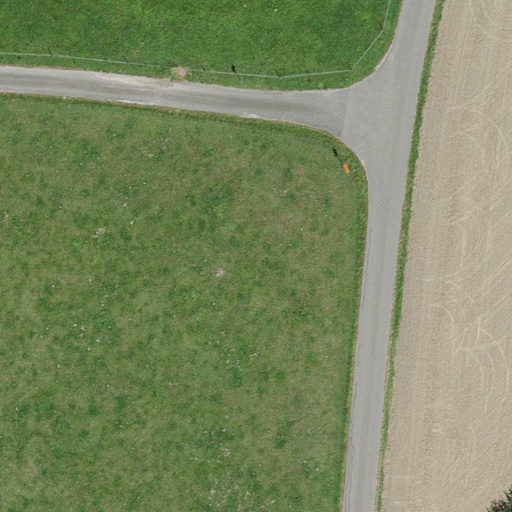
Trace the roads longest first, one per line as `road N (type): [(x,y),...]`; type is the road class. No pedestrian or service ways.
road 1 (unclassified): [(359,511),(389,118),(417,0)]
road 2 (track): [(0,75),(389,118)]
